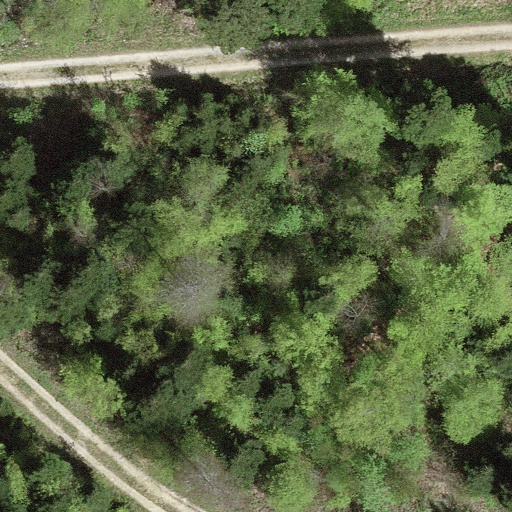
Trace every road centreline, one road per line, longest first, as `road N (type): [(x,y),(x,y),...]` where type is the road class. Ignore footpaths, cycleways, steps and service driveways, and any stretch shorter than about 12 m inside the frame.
road 1 (track): [(511,42),(0,68)]
road 2 (track): [(0,358),(175,511)]
